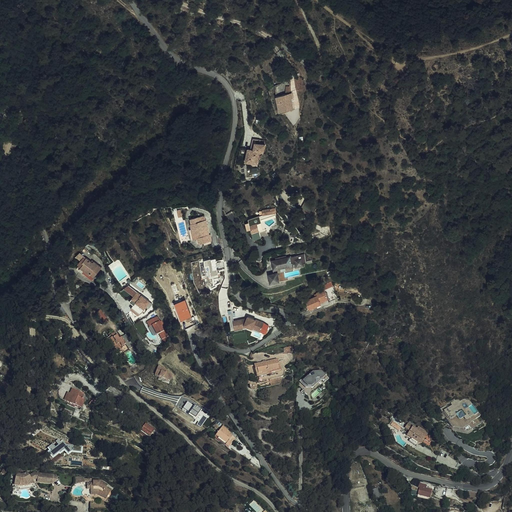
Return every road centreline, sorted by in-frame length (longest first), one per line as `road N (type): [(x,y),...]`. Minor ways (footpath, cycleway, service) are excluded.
road 1 (unclassified): [(302,511),(193,340),(202,334),(240,351),(286,324),(277,311),(238,296),(232,283),(219,200),(233,131),(231,93),(222,79),(171,55),(130,0)]
road 2 (track): [(178,0),(267,33),(316,75),(326,64),(296,0)]
road 3 (tertiary): [(511,448),(484,488),(409,474),(356,452),(345,470),(346,511)]
road 4 (unknown): [(54,277),(79,278),(105,292),(150,349)]
